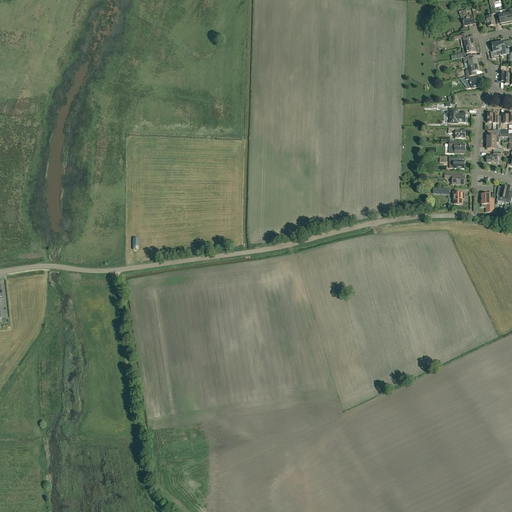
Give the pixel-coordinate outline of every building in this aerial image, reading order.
[(501,26),(508,25),(506,14),(500,15),(500,11),(499,11),(497,11),(495,9),(494,9),(495,14),(496,20),(499,20),(500,24),(501,24),(501,26)] [(474,17),(468,18),(466,11),(461,12),(463,19),(462,19),(464,27),(475,25),(474,20),(478,19),(476,10),(473,11),(474,17)] [(488,27),(495,26),(493,16),(486,17),(488,27)] [(463,39),(464,41),(462,41),(461,42),(462,48),(465,48),(474,46),(473,39),(468,40),(467,35),(454,37),(454,40),(463,39)] [(503,55),(509,54),(508,47),(505,48),(504,42),(498,43),(500,56),(500,55),(503,54),(503,55)] [(497,56),(497,55),(500,55),(500,56),(498,43),(492,45),(493,52),(490,53),(492,59),(495,59),(494,57),(497,56)] [(462,53),(463,54),(457,55),(458,59),(463,58),(464,58),(470,57),(469,54),(476,53),(477,53),(475,46),(474,46),(465,48),(466,52),(462,53)] [(466,68),(478,66),(477,59),(471,60),(470,57),(464,58),(463,58),(465,68),(466,68)] [(467,71),(466,71),(467,78),(473,77),(477,76),(477,73),(479,72),(478,66),(466,68),(467,71)] [(504,85),(510,85),(510,76),(510,75),(506,75),(507,72),(505,72),(505,68),(501,68),(501,82),(504,82),(504,85)] [(467,90),(482,87),(481,78),(474,80),(473,77),(467,78),(466,78),(467,82),(463,84),(467,90)] [(458,122),(466,122),(466,115),(457,115),(458,111),(451,111),(451,123),(451,124),(453,124),(453,123),(458,123),(458,122)] [(465,139),(465,132),(455,131),(455,128),(449,128),(449,134),(456,134),(456,139),(465,139)] [(450,148),(450,154),(455,154),(465,154),(465,146),(461,146),(461,142),(459,142),(450,142),(450,148)] [(496,147),(496,143),(487,143),(487,150),(493,150),(493,153),(499,153),(500,153),(503,153),(503,150),(499,150),(499,147),(496,147)] [(500,153),(499,153),(493,153),(493,156),(487,156),(487,163),(497,163),(497,157),(500,157),(500,153)] [(450,158),(450,169),(464,169),(465,169),(465,162),(464,162),(459,162),(459,158),(457,158),(450,158)] [(464,185),(465,177),(454,177),(454,174),(445,174),(445,179),(453,179),(453,185),(464,185)] [(498,196),(497,201),(511,204),(511,197),(511,194),(509,194),(510,190),(503,189),(499,188),(497,196),(498,196)] [(464,198),(464,194),(458,194),(458,192),(453,192),(453,198),(454,198),(454,205),(462,205),(462,198),(464,198)] [(494,213),(494,209),(494,202),(490,202),(490,195),(482,195),(482,199),(481,199),(480,199),(480,202),(481,202),(482,202),(482,205),(486,205),(486,213),(494,213)]
